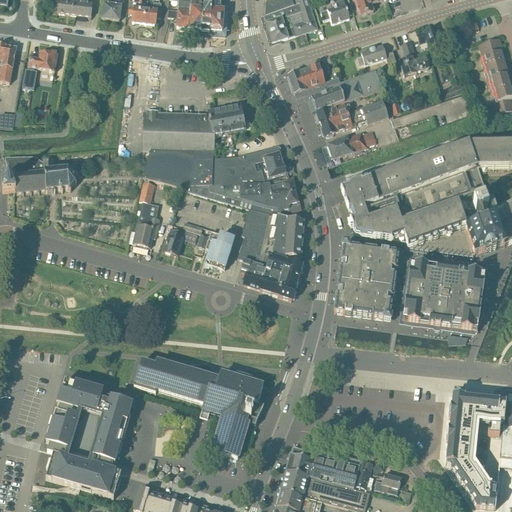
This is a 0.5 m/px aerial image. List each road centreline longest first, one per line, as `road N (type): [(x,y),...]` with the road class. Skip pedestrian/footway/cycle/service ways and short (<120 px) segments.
road 1 (residential): [(316,317),(0,234)]
road 2 (secondary): [(316,317),(322,238),(314,192),(259,68)]
road 3 (residential): [(259,68),(21,33)]
road 4 (residential): [(249,511),(122,472),(145,399),(116,391)]
road 5 (residential): [(259,68),(487,0)]
road 6 (residential): [(451,511),(395,451),(278,431)]
road 7 (secondary): [(278,431),(316,317)]
